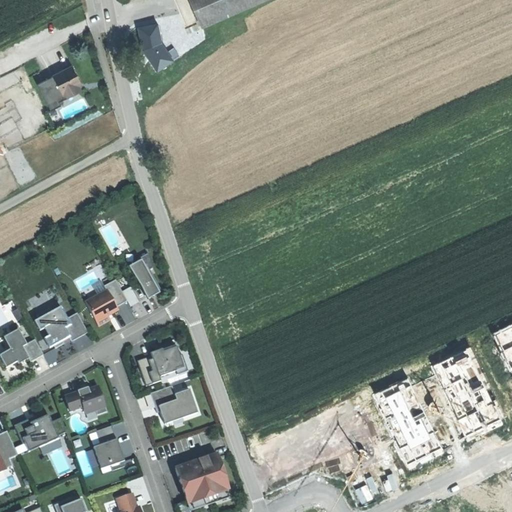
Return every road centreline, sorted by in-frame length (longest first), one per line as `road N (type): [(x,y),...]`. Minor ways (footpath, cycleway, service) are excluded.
road 1 (unclassified): [(109,0),(112,42),(190,306)]
road 2 (unclassified): [(190,306),(258,511)]
road 3 (residential): [(164,511),(106,347)]
road 4 (residential): [(381,511),(511,449)]
road 5 (residential): [(106,347),(0,407)]
